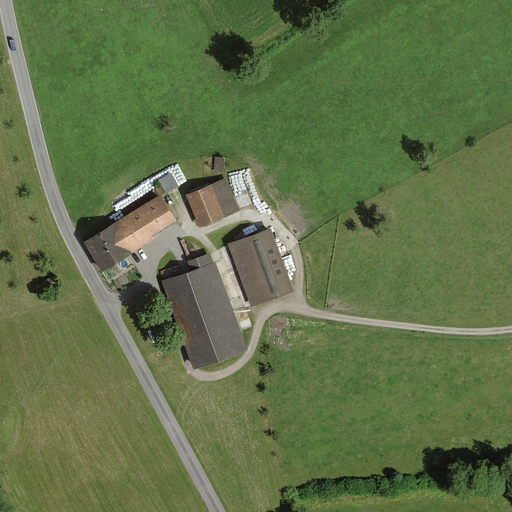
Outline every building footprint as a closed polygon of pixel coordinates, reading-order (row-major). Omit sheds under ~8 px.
[(215,173),(225,174),(226,159),(216,158),(215,173)] [(224,182),(185,198),(197,226),(235,210),(224,182)] [(153,199),(82,242),(98,269),(146,241),(142,235),(166,221),(153,199)] [(267,233),(229,247),(249,305),(287,291),(267,233)] [(238,349),(207,258),(183,266),(186,273),(163,281),(192,365),(238,349)]
